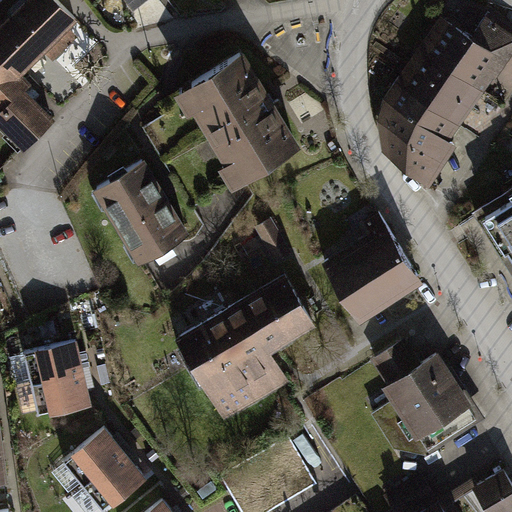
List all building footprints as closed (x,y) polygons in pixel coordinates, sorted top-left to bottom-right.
[(61,0),(34,0),(0,32),(0,103),(6,110),(0,115),(0,123),(28,153),(59,123),(28,90),(35,83),(27,74),(82,21),(61,0)] [(129,0),(137,10),(150,0),(129,0)] [(441,11),(384,91),(377,115),(382,144),(429,182),(454,146),(458,140),(451,135),(454,131),(478,96),(487,83),(495,72),(496,73),(511,50),(511,26),(488,12),(474,31),(441,11)] [(243,40),(174,83),(189,108),(195,105),(226,154),(219,158),(234,183),(304,139),(243,40)] [(147,154),(94,185),(138,258),(190,226),(147,154)] [(511,188),(475,212),(511,269),(511,188)] [(371,226),(321,257),(359,318),(424,277),(378,204),(363,214),(371,226)] [(299,232),(289,234),(285,216),(262,221),(269,258),(303,251),(299,232)] [(283,265),(174,329),(223,412),(286,374),(269,346),(315,319),(283,265)] [(78,333),(26,344),(40,410),(92,399),(78,333)] [(403,336),(372,356),(386,377),(382,380),(414,432),(418,430),(426,442),(473,413),(464,399),(468,396),(435,344),(416,356),(403,336)] [(105,422),(65,456),(107,505),(147,471),(105,422)] [(298,449),(229,488),(244,511),(257,511),(315,478),(298,449)] [(511,511),(511,475),(504,462),(471,482),(489,511),(511,511)] [(404,511),(434,493),(419,467),(383,490),(395,511),(404,511)] [(404,511),(449,511),(436,492),(434,493),(404,511)] [(179,511),(164,494),(142,511),(179,511)]
